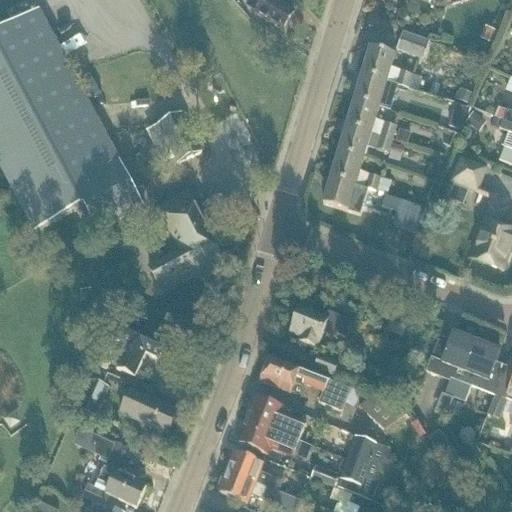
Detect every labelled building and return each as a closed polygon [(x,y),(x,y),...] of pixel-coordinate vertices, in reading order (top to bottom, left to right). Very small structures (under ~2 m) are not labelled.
[(282,33),(294,15),(270,0),(240,0),(250,6),(253,3),(263,9),(257,18),(282,33)] [(97,235),(143,210),(119,166),(120,166),(38,13),(0,33),(0,170),(34,235),(83,209),(97,235)] [(470,40),(481,44),(486,30),(475,26),(470,40)] [(423,62),(429,45),(403,35),(397,53),(423,62)] [(400,74),(393,73),(397,59),(373,52),(365,77),(401,89),(409,91),(412,78),(400,74)] [(365,77),(357,105),(380,111),(392,115),(401,89),(365,77)] [(507,98),(511,84),(511,83),(500,79),(494,94),(507,98)] [(459,95),(456,102),(468,107),(471,100),(459,95)] [(376,124),(380,111),(357,105),(349,129),(393,143),(397,130),(385,126),(376,124)] [(456,107),(453,116),(465,120),(468,111),(456,107)] [(473,113),(466,123),(479,132),(486,123),(473,113)] [(495,122),(504,125),(508,117),(499,114),(495,122)] [(182,117),(149,133),(169,172),(201,155),(182,117)] [(495,122),(492,130),(501,134),(504,125),(495,122)] [(501,134),(510,137),(511,137),(511,128),(504,125),(501,134)] [(388,156),(393,143),(349,129),(341,156),(364,163),(368,150),(388,156)] [(399,135),(396,144),(407,147),(410,138),(399,135)] [(502,158),(500,164),(511,168),(511,137),(510,137),(502,158)] [(401,158),(404,150),(393,147),(391,155),(401,158)] [(364,163),(341,156),(332,182),(356,189),(365,192),(365,191),(369,178),(360,175),(364,163)] [(504,215),(494,211),(499,198),(481,191),(488,170),(459,159),(449,186),(489,203),(487,209),(491,210),(485,226),(487,227),(474,261),(498,271),(506,252),(510,254),(511,249),(511,235),(498,230),(504,215)] [(365,191),(377,195),(377,194),(381,181),(369,178),(365,191)] [(381,181),(377,194),(387,197),(391,184),(381,181)] [(361,205),(365,192),(356,189),(332,182),(324,208),(348,216),(352,202),(361,205)] [(373,208),(377,195),(365,191),(361,205),(373,208)] [(197,276),(222,263),(187,196),(154,214),(176,255),(148,270),(159,290),(195,271),(197,276)] [(397,215),(400,204),(385,199),(382,210),(397,215)] [(415,236),(425,212),(400,204),(397,215),(393,227),(415,236)] [(346,342),(352,326),(330,317),(328,324),(300,313),(290,338),(301,342),(300,346),(316,352),(318,347),(320,348),(324,337),(336,342),(337,339),(346,342)] [(394,319),(388,335),(403,341),(409,325),(394,319)] [(117,372),(135,381),(147,357),(159,363),(168,344),(125,324),(116,342),(128,348),(117,372)] [(430,366),(426,375),(449,384),(451,382),(452,382),(446,398),(455,402),(478,348),(470,345),(460,340),(455,339),(451,349),(438,344),(430,366)] [(500,358),(482,350),(478,348),(455,402),(466,406),(473,391),(496,400),(507,373),(496,368),(500,358)] [(333,381),(340,366),(319,358),(313,373),(333,381)] [(107,373),(111,364),(100,359),(96,367),(107,373)] [(272,362),(262,386),(292,398),(296,388),(302,391),(303,388),(305,388),(321,395),(323,396),(319,406),(342,415),(351,392),(326,382),(325,383),(272,362)] [(95,371),(91,380),(104,386),(108,377),(95,371)] [(511,374),(507,373),(496,400),(490,414),(488,420),(500,424),(508,404),(511,405),(511,426),(511,429),(511,374)] [(96,423),(109,395),(90,386),(77,415),(96,423)] [(167,438),(177,416),(140,399),(130,395),(120,416),(131,421),(130,421),(167,438)] [(372,400),(361,408),(374,426),(377,423),(384,433),(401,421),(393,409),(372,400)] [(304,433),(282,423),(286,414),(256,402),(247,424),(277,436),(299,445),(304,433)] [(295,456),(299,445),(277,436),(247,424),(238,448),(267,460),(270,454),(292,463),(295,456)] [(471,431),(463,433),(460,441),(466,448),(475,446),(478,437),(471,431)] [(439,435),(429,442),(442,462),(453,455),(440,436),(439,435)] [(91,456),(107,464),(114,449),(98,441),(91,456)] [(360,491),(376,449),(356,441),(340,483),(341,484),(337,492),(357,499),(360,491)] [(283,486),(260,477),(264,468),(234,457),(226,477),(279,497),(283,486)] [(136,511),(146,490),(104,470),(97,483),(97,484),(94,491),(87,488),(82,499),(104,510),(109,499),(136,511)] [(311,483),(334,492),(339,479),(316,470),(311,483)] [(226,477),(219,497),(248,508),(251,499),(263,503),(274,508),(272,511),(299,511),(302,507),(279,497),(226,477)] [(333,511),(347,511),(349,507),(338,503),(341,495),(324,488),(319,501),(335,507),(333,511)]
